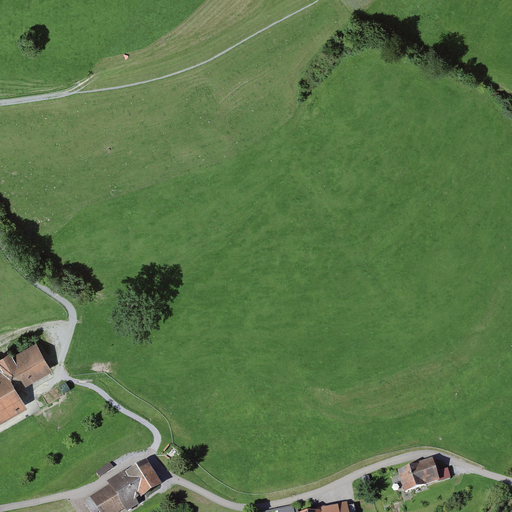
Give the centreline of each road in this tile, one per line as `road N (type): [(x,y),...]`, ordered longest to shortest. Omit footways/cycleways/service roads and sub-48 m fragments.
road 1 (track): [(0,244),(31,284),(70,308),(61,377),(94,387),(154,430),(149,459),(226,504),(280,505),(431,454),(511,481)]
road 2 (track): [(149,459),(86,491),(0,509)]
